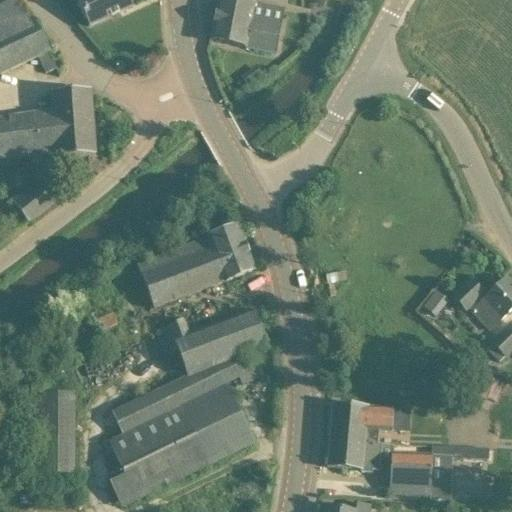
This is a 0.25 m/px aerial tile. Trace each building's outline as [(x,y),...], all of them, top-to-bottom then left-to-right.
[(76,0),(89,28),(132,8),(128,0),(76,0)] [(256,6),(227,0),(218,0),(210,42),(276,56),(279,41),(282,26),(253,20),(256,6)] [(0,75),(49,53),(42,39),(29,23),(0,36),(0,75)] [(90,91),(50,94),(52,113),(0,122),(0,164),(51,158),(52,161),(95,158),(90,91)] [(28,224),(56,202),(40,183),(20,200),(18,197),(11,203),(28,224)] [(224,284),(254,273),(237,228),(207,240),(206,240),(206,241),(137,267),(155,312),(224,285),(224,284)] [(489,333),(511,311),(511,286),(507,280),(488,298),(471,278),(452,298),(466,313),(468,311),(489,333)] [(435,291),(423,308),(435,316),(447,299),(435,291)] [(176,352),(187,380),(267,349),(253,312),(190,336),(184,321),(166,328),(167,329),(155,333),(164,356),(176,352)] [(117,326),(112,315),(90,324),(95,335),(117,326)] [(511,324),(491,344),(505,358),(511,351),(511,324)] [(459,352),(463,348),(447,334),(443,338),(459,352)] [(49,372),(62,369),(57,355),(38,362),(42,374),(49,372)] [(483,377),(474,397),(486,403),(487,401),(495,404),(503,386),(483,377)] [(77,475),(78,393),(46,393),(45,474),(77,475)] [(121,511),(129,511),(258,450),(231,394),(110,452),(126,484),(111,491),(121,511)] [(391,436),(392,411),(367,410),(333,407),(327,469),(378,473),(380,447),(365,446),(366,433),(375,433),(375,436),(391,436)] [(489,451),(459,450),(459,462),(488,463),(489,451)] [(430,502),(431,458),(391,456),(390,500),(430,502)]
